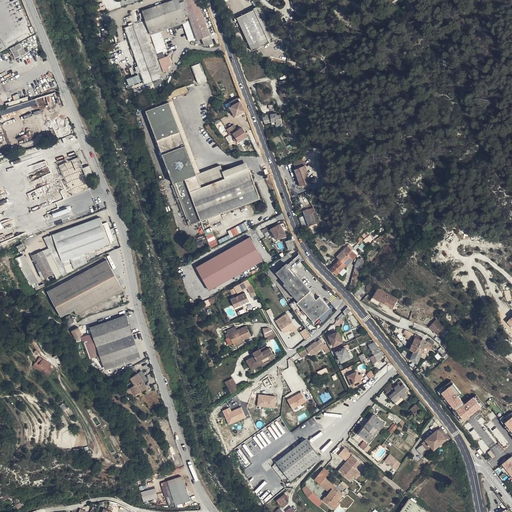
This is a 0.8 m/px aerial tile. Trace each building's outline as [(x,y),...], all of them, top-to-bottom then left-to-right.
[(143,11),(164,71),(169,69),(169,68),(168,65),(172,64),(169,56),(165,57),(163,52),(167,51),(160,31),(159,27),(182,18),(185,17),(180,3),(178,0),(169,0),(167,1),(167,2),(144,10),(143,9),(142,9),(142,11),(143,11)] [(206,45),(209,44),(213,42),(210,35),(201,10),(197,0),(184,0),(185,1),(180,3),(185,17),(182,18),(183,23),(189,40),(197,37),(198,39),(202,38),(202,39),(203,39),(206,45)] [(295,10),(302,7),(298,0),(293,0),(291,1),(295,10)] [(260,6),(254,9),(269,42),(279,38),(260,6)] [(295,10),(298,15),(304,12),(302,7),(295,10)] [(159,73),(164,71),(143,11),(142,11),(142,9),(141,8),(131,12),(132,14),(126,17),(128,22),(129,26),(125,27),(135,55),(136,60),(135,60),(136,62),(137,61),(138,66),(140,72),(145,83),(161,77),(159,73)] [(254,9),(239,16),(248,38),(247,39),(252,50),(269,42),(254,9)] [(248,38),(239,16),(237,17),(247,39),(248,38)] [(159,27),(160,31),(183,23),(182,18),(159,27)] [(18,50),(22,48),(20,43),(11,49),(16,58),(21,55),(18,50)] [(8,51),(2,54),(4,59),(10,56),(8,51)] [(198,83),(204,80),(204,78),(206,77),(200,63),(192,66),(198,83)] [(127,77),(130,85),(141,81),(139,74),(127,77)] [(168,99),(172,98),(188,92),(186,86),(166,93),(166,96),(168,99)] [(144,104),(146,110),(169,101),(168,99),(166,96),(144,104)] [(182,136),(186,135),(172,98),(168,99),(169,101),(182,136)] [(220,213),(254,200),(234,174),(225,177),(223,171),(221,165),(209,169),(213,182),(201,186),(197,174),(182,136),(169,101),(146,110),(174,184),(180,200),(185,214),(189,224),(208,218),(220,213)] [(236,118),(242,114),(241,112),(245,110),(240,101),(236,104),(230,106),(228,108),(229,110),(231,109),(236,118)] [(274,122),(274,125),(282,123),(281,114),(277,115),(277,113),(265,115),(266,116),(263,117),(264,119),(265,123),(272,122),(274,122)] [(434,122),(423,116),(421,120),(432,126),(434,122)] [(236,132),(234,134),(236,136),(234,137),(235,138),(234,138),(236,142),(237,141),(237,142),(247,135),(242,128),(236,132)] [(201,172),(186,135),(182,136),(197,174),(201,172)] [(92,173),(89,165),(83,168),(78,157),(59,165),(60,167),(53,170),(58,182),(61,180),(65,179),(67,183),(74,180),(92,173)] [(299,186),(302,185),(310,182),(302,159),(295,162),(297,168),(293,170),(299,186)] [(234,174),(249,169),(246,162),(230,168),(234,174)] [(225,177),(234,174),(230,168),(223,171),(225,177)] [(213,182),(209,169),(201,172),(197,174),(201,186),(213,182)] [(234,174),(254,200),(260,198),(249,169),(234,174)] [(47,188),(57,183),(52,172),(37,178),(43,189),(47,188)] [(93,176),(92,173),(74,180),(67,183),(69,188),(64,190),(66,196),(73,193),(73,195),(80,209),(81,208),(83,211),(85,210),(86,212),(89,211),(88,210),(98,206),(97,204),(98,204),(96,198),(93,191),(95,190),(94,186),(91,187),(88,179),(93,176)] [(171,185),(178,201),(180,200),(174,184),(171,185)] [(299,217),(303,228),(310,226),(316,223),(317,223),(313,212),(315,211),(312,208),(308,209),(307,209),(303,211),(305,215),(299,217)] [(221,218),(220,213),(208,218),(209,222),(221,218)] [(100,218),(53,235),(63,261),(78,255),(110,243),(100,218)] [(103,223),(110,241),(118,238),(114,227),(110,228),(108,221),(103,223)] [(280,224),(271,228),(277,239),(286,234),(280,224)] [(371,241),(373,239),(372,237),(370,235),(364,241),(369,245),(371,241)] [(292,238),(286,241),(289,249),(295,247),(292,238)] [(220,257),(218,255),(197,267),(203,277),(249,243),(246,240),(229,249),(230,251),(220,257)] [(253,243),(252,240),(249,243),(203,277),(204,279),(253,243)] [(253,243),(204,279),(208,286),(242,264),(259,254),(253,243)] [(346,270),(344,269),(343,268),(345,265),(356,254),(347,245),(337,256),(339,259),(331,268),(336,274),(339,271),(342,274),(346,270)] [(230,251),(229,249),(218,255),(220,257),(230,251)] [(34,255),(45,277),(54,273),(43,250),(34,255)] [(24,254),(16,258),(30,285),(38,281),(24,254)] [(263,260),(259,254),(242,264),(246,270),(263,260)] [(345,265),(347,266),(357,255),(356,254),(345,265)] [(293,260),(297,265),(302,260),(298,255),(293,260)] [(362,268),(364,260),(363,259),(363,258),(361,257),(361,259),(359,258),(355,265),(362,268)] [(123,290),(107,260),(96,266),(68,281),(48,291),(61,317),(74,310),(77,315),(123,290)] [(288,264),(292,269),(297,265),(293,260),(288,264)] [(310,289),(292,269),(288,264),(287,263),(277,272),(286,282),(284,284),(298,299),(310,289)] [(208,286),(210,290),(231,278),(230,276),(240,270),(242,272),(246,270),(242,264),(208,286)] [(242,272),(240,270),(230,276),(231,278),(242,272)] [(245,289),(248,287),(251,285),(248,280),(242,284),(245,289)] [(251,285),(248,287),(255,298),(258,296),(254,289),(253,289),(251,285)] [(361,286),(355,294),(357,297),(358,297),(363,293),(364,294),(366,292),(364,289),(361,286)] [(382,298),(391,304),(394,299),(377,287),(370,299),(375,303),(377,299),(380,301),(382,298)] [(327,311),(330,308),(320,296),(317,299),(310,291),(297,302),(314,321),(327,311)] [(249,301),(245,292),(232,299),(236,307),(249,301)] [(389,307),(391,304),(382,298),(380,301),(389,307)] [(126,358),(139,353),(126,315),(109,321),(91,327),(94,337),(101,356),(104,366),(126,358)] [(288,319),(286,316),(285,315),(276,321),(280,326),(283,323),(285,327),(288,331),(291,329),(296,325),(290,317),(288,319)] [(69,316),(63,319),(67,326),(74,322),(69,316)] [(440,334),(447,327),(437,319),(431,326),(440,334)] [(243,339),(243,340),(252,336),(247,325),(235,331),(234,327),(228,330),(231,337),(234,343),(243,339)] [(306,327),(300,331),(305,338),(311,335),(306,327)] [(75,329),(71,332),(77,343),(81,341),(75,329)] [(337,331),(329,335),(334,345),(343,341),(337,331)] [(101,356),(94,337),(87,340),(93,358),(101,356)] [(419,347),(422,340),(415,337),(410,348),(414,351),(415,351),(418,346),(419,347)] [(427,341),(422,338),(422,340),(419,347),(423,349),(424,348),(425,347),(427,348),(428,346),(431,347),(432,344),(427,341)] [(321,347),(323,346),(325,344),(322,340),(318,343),(316,341),(307,348),(312,354),(315,352),(317,354),(319,352),(318,350),(321,347)] [(375,354),(382,351),(379,347),(378,347),(375,342),(373,344),(370,345),(375,354)] [(455,354),(443,343),(441,345),(450,355),(452,357),(453,356),(455,354)] [(413,360),(410,364),(414,369),(417,363),(420,356),(423,349),(419,347),(418,346),(415,351),(414,351),(412,357),(411,359),(413,360)] [(255,356),(249,359),(253,365),(254,365),(255,366),(256,365),(263,361),(262,359),(269,355),(271,359),(275,357),(270,347),(262,352),(260,349),(253,352),(255,356)] [(299,351),(302,357),(308,353),(305,347),(299,351)] [(342,348),(340,349),(337,351),(342,361),(350,357),(345,347),(342,348)] [(423,349),(420,356),(423,357),(424,355),(426,356),(428,350),(424,348),(423,349)] [(41,355),(37,350),(32,355),(36,359),(41,355)] [(404,350),(402,353),(405,357),(411,359),(412,357),(404,350)] [(381,358),(385,354),(382,351),(375,354),(374,354),(378,360),(380,362),(383,359),(381,358)] [(141,358),(139,353),(126,358),(104,366),(106,370),(141,358)] [(50,359),(56,367),(62,363),(56,355),(53,357),(50,359)] [(253,365),(249,359),(247,360),(252,370),(271,359),(269,355),(262,359),(263,361),(256,365),(255,366),(254,365),(253,365)] [(33,366),(48,376),(53,369),(50,366),(51,364),(43,359),(39,364),(36,363),(33,366)] [(415,371),(418,375),(424,370),(421,366),(415,371)] [(124,378),(126,381),(131,378),(135,385),(130,388),(131,389),(134,393),(138,391),(139,393),(148,387),(145,382),(138,373),(135,368),(125,374),(126,376),(124,378)] [(141,371),(138,373),(145,382),(147,380),(141,371)] [(361,379),(359,375),(357,371),(349,376),(354,386),(362,382),(361,379)] [(231,392),(239,389),(234,377),(226,380),(231,392)] [(131,378),(126,381),(124,383),(127,386),(130,388),(135,385),(131,378)] [(387,392),(394,400),(401,394),(403,397),(408,394),(407,393),(405,391),(408,388),(401,380),(387,392)] [(453,384),(441,394),(463,422),(481,407),(474,398),(464,406),(457,396),(460,394),(453,384)] [(131,389),(130,388),(126,390),(133,397),(139,393),(138,391),(134,393),(131,389)] [(302,391),(287,398),(293,408),(307,401),(302,391)] [(112,394),(109,397),(118,408),(123,404),(119,399),(118,401),(112,394)] [(401,394),(394,400),(395,403),(403,397),(401,394)] [(429,413),(430,412),(431,411),(421,400),(419,401),(429,413)] [(421,408),(416,403),(411,408),(416,414),(421,408)] [(399,424),(403,418),(392,412),(388,418),(399,424)] [(374,414),(369,421),(371,422),(366,428),(364,427),(359,433),(370,441),(385,423),(374,414)] [(438,430),(446,439),(448,437),(441,427),(438,430)] [(431,445),(434,449),(446,439),(438,430),(426,439),(430,444),(428,445),(430,446),(431,445)] [(276,462),(277,462),(290,480),(291,480),(321,457),(306,439),(276,462)] [(427,449),(430,453),(434,449),(431,445),(430,446),(428,445),(430,444),(426,439),(422,443),(423,444),(427,449)] [(421,454),(425,451),(427,449),(423,444),(417,449),(421,454)] [(339,453),(345,459),(352,452),(345,446),(339,453)] [(433,461),(435,459),(430,453),(427,449),(425,451),(433,461)] [(511,456),(511,457),(502,464),(511,477),(511,456)] [(355,467),(361,472),(365,468),(365,467),(365,465),(361,460),(355,467)] [(290,480),(277,462),(273,466),(283,479),(285,477),(288,481),(290,480)] [(330,472),(324,468),(320,472),(326,477),(330,472)] [(330,492),(329,493),(330,494),(328,497),(327,496),(326,496),(323,500),(332,507),(338,500),(343,494),(335,487),(336,486),(325,478),(326,477),(320,472),(315,479),(321,483),(320,484),(330,492)] [(181,503),(183,507),(184,507),(183,502),(189,500),(188,495),(189,494),(188,492),(187,493),(182,476),(168,481),(176,505),(181,503)] [(307,485),(303,490),(304,490),(311,496),(315,491),(307,485)] [(285,494),(277,500),(282,507),(288,503),(285,500),(288,497),(285,494)] [(427,511),(428,511),(410,498),(400,511),(427,511)] [(341,503),(338,500),(332,507),(335,509),(341,503)]
